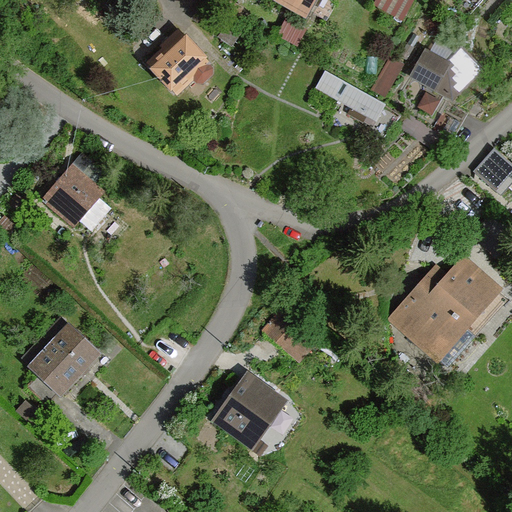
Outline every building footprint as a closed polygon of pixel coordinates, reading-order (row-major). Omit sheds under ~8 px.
[(315,0),(278,0),(307,16),(315,0)] [(379,0),(377,4),(404,19),(413,0),(379,0)] [(511,0),(467,0),(476,9),(484,0),(511,0)] [(511,2),(501,15),(511,23),(511,2)] [(304,43),(312,25),(292,17),(284,34),(304,43)] [(208,64),(182,35),(151,64),(177,92),(208,64)] [(448,64),(426,53),(413,76),(452,99),(482,70),(463,50),(448,64)] [(400,86),(406,60),(393,57),(387,83),(400,86)] [(385,104),(330,74),(324,85),(370,111),(371,108),(381,112),(385,104)] [(438,151),(445,139),(410,115),(402,126),(438,151)] [(511,174),(511,163),(495,148),(474,170),(500,195),(511,182),(511,177),(511,176),(511,174)] [(84,154),(72,169),(94,186),(106,172),(84,154)] [(94,186),(72,169),(46,200),(76,224),(79,220),(99,197),(102,193),(94,186)] [(112,208),(99,197),(79,220),(93,231),(112,208)] [(15,229),(4,219),(0,222),(0,228),(8,236),(15,229)] [(435,268),(390,318),(436,360),(500,289),(464,257),(445,277),(435,268)] [(286,308),(268,330),(300,357),(319,335),(286,308)] [(40,360),(71,328),(63,321),(32,352),(40,360)] [(40,360),(33,368),(40,375),(60,392),(61,393),(98,353),(71,328),(40,360)] [(60,392),(40,375),(28,387),(48,406),(60,392)] [(240,389),(219,419),(248,441),(255,440),(283,403),(253,381),(244,391),(240,389)]
